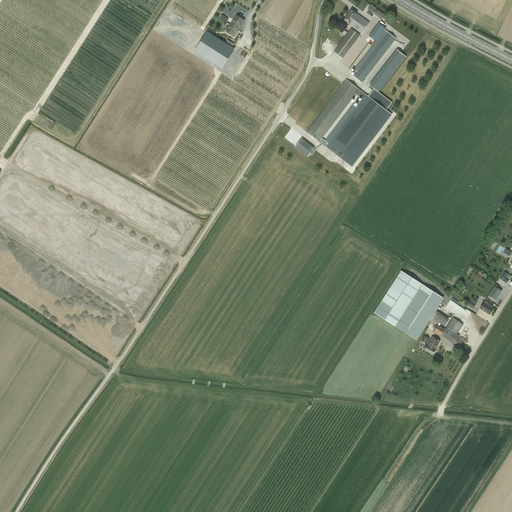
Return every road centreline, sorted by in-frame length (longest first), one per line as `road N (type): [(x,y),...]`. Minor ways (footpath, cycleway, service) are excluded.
road 1 (unclassified): [(13,511),(282,113),(308,70),(324,0)]
road 2 (residential): [(445,401),(511,290)]
road 3 (primary): [(511,59),(402,0)]
